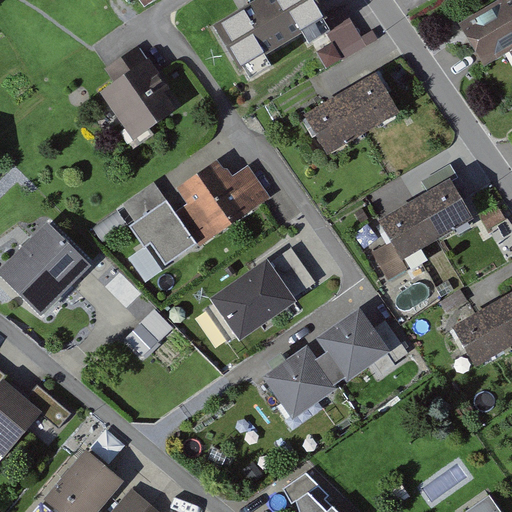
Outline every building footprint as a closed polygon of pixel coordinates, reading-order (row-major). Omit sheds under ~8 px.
[(264,0),(215,30),(240,71),(324,21),(311,0),(264,0)] [(511,0),(508,0),(462,28),(483,63),(508,47),(511,53),(511,0)] [(136,144),(182,110),(137,49),(110,68),(116,78),(98,91),(136,144)] [(303,118),(326,156),(396,114),(373,76),(303,118)] [(178,190),(211,239),(267,201),(248,173),(233,183),(219,162),(178,190)] [(118,199),(161,261),(199,235),(157,173),(118,199)] [(376,222),(399,260),(469,218),(446,180),(376,222)] [(0,272),(0,275),(46,317),(91,267),(43,224),(0,272)] [(220,297),(250,340),(308,301),(278,257),(220,297)] [(511,292),(451,329),(474,367),(511,344),(511,292)] [(127,342),(146,360),(176,330),(157,311),(127,342)] [(266,375),(293,417),(393,353),(365,311),(320,340),(328,352),(317,359),(309,347),(266,375)] [(0,385),(0,456),(3,459),(40,415),(2,383),(0,385)] [(45,501),(58,511),(95,511),(120,483),(86,454),(45,501)] [(296,511),(337,511),(306,480),(291,496),(296,511)] [(505,511),(493,492),(462,511),(505,511)] [(155,511),(134,494),(118,511),(155,511)]
